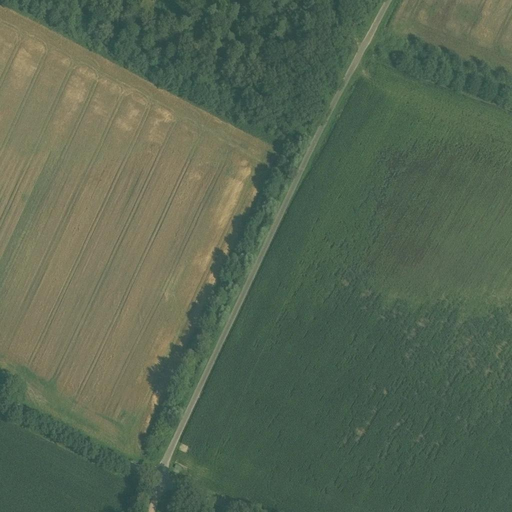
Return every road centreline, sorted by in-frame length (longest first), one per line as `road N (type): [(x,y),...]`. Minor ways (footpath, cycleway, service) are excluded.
road 1 (unclassified): [(382,0),(248,260),(158,483)]
road 2 (unclassified): [(0,399),(158,483)]
